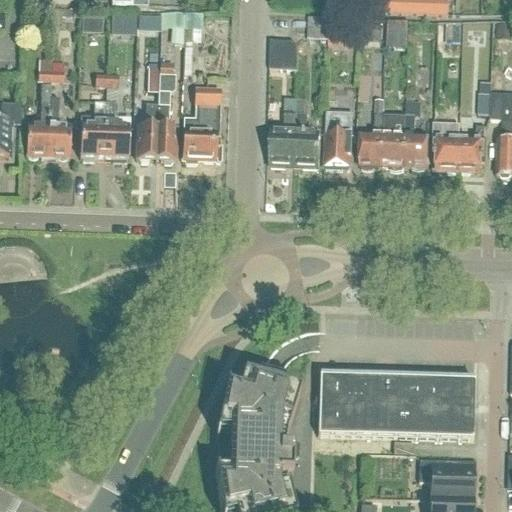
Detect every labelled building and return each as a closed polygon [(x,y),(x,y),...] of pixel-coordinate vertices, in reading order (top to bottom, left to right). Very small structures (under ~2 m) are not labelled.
[(148,11),(147,0),(132,0),(132,11),(148,11)] [(372,0),(366,0),(366,9),(393,10),(393,1),(372,0)] [(393,10),(420,11),(421,2),(393,1),(393,10)] [(421,2),(420,11),(448,12),(448,3),(421,2)] [(365,18),(393,19),(393,10),(366,9),(365,18)] [(393,19),(420,21),(420,11),(393,10),(393,19)] [(420,11),(420,21),(447,22),(448,12),(420,11)] [(72,14),(53,13),(53,21),(72,22),(72,14)] [(202,19),(184,18),(184,34),(201,35),(202,19)] [(306,44),(327,46),(328,24),(308,22),(306,44)] [(340,25),(328,24),(327,46),(327,51),(349,53),(350,33),(340,32),(340,25)] [(382,31),(363,30),(362,47),(381,48),(382,31)] [(462,30),(447,30),(447,48),(461,49),(462,30)] [(511,30),(497,30),(496,45),(511,45),(511,30)] [(297,75),(298,59),(297,53),(294,47),(269,46),(269,74),(297,75)] [(37,88),(50,88),(51,65),(38,64),(37,88)] [(51,65),(50,88),(62,88),(63,67),(51,67),(51,65)] [(157,98),(157,110),(155,166),(163,166),(163,169),(171,169),(172,167),(175,167),(176,133),(167,132),(168,99),(169,100),(174,96),(174,81),(172,81),(172,68),(159,68),(158,74),(158,81),(157,98)] [(146,98),(157,98),(158,81),(158,74),(147,74),(146,98)] [(94,93),(105,94),(106,80),(95,80),(94,93)] [(105,94),(104,109),(105,109),(103,165),(127,165),(129,124),(115,123),(117,81),(106,80),(105,94)] [(477,121),(489,122),(490,89),(480,88),(479,100),(478,100),(477,121)] [(489,126),(502,126),(501,135),(508,136),(508,147),(496,146),(495,181),(500,181),(502,185),(508,185),(511,181),(511,100),(491,100),(491,89),(490,89),(489,122),(489,126)] [(25,162),(47,163),(49,103),(50,103),(50,92),(41,91),(40,130),(26,130),(25,162)] [(182,124),(182,137),(181,167),(184,167),(184,171),(196,172),(196,168),(219,168),(219,156),(215,156),(216,113),(218,113),(219,97),(194,96),(193,112),(194,113),(194,124),(182,124)] [(57,130),(58,108),(58,103),(50,103),(49,103),(47,163),(69,164),(70,131),(57,130)] [(306,139),(306,108),(306,104),(296,103),(295,108),(296,108),(296,119),(294,121),(293,170),(301,170),(301,175),(318,175),(319,139),(306,139)] [(375,106),(375,121),(374,140),(360,140),(359,172),(361,172),(361,175),(368,177),(374,176),(374,172),(382,172),(383,121),(382,121),(383,106),(375,106)] [(406,107),(406,121),(405,141),(404,173),(412,173),(412,177),(418,179),(424,177),(424,174),(427,174),(428,142),(414,141),(415,121),(420,121),(420,108),(406,107)] [(0,163),(9,163),(9,146),(10,146),(11,129),(20,130),(20,110),(0,108),(0,163)] [(285,108),(285,121),(284,138),(270,138),(270,174),(287,174),(287,170),(293,170),(294,121),(296,119),(296,108),(295,108),(285,108)] [(79,164),(103,165),(105,109),(104,109),(94,109),(93,123),(80,122),(79,164)] [(136,131),(135,165),(138,166),(139,169),(147,168),(147,166),(155,166),(157,110),(146,110),(145,132),(136,131)] [(393,121),(383,121),(382,172),(389,173),(390,175),(396,177),(403,176),(403,173),(404,173),(405,141),(392,140),(393,121)] [(340,140),(325,140),(324,176),(341,176),(341,173),(348,173),(348,168),(351,168),(352,125),(341,124),(340,140)] [(455,177),(458,177),(458,143),(442,143),(442,130),(433,130),(432,161),(435,161),(434,175),(444,176),(446,180),(453,180),(455,177)] [(485,132),(480,132),(476,132),(476,144),(458,143),(458,177),(460,177),(462,180),(469,180),(471,177),(480,178),(481,163),(484,163),(485,132)] [(175,176),(164,176),(163,191),(174,191),(175,176)] [(214,478),(219,511),(291,511),(286,488),(290,488),(291,462),(297,462),(297,452),(284,448),(299,400),(277,394),(279,387),(277,386),(268,384),(259,381),(257,380),(256,387),(244,384),(232,380),(228,393),(226,393),(215,443),(218,444),(217,477),(214,478)] [(319,383),(317,442),(470,446),(470,439),(471,407),(472,387),(384,385),(319,383)] [(418,489),(430,489),(430,506),(471,507),(472,480),(449,479),(449,467),(419,466),(418,489)]
